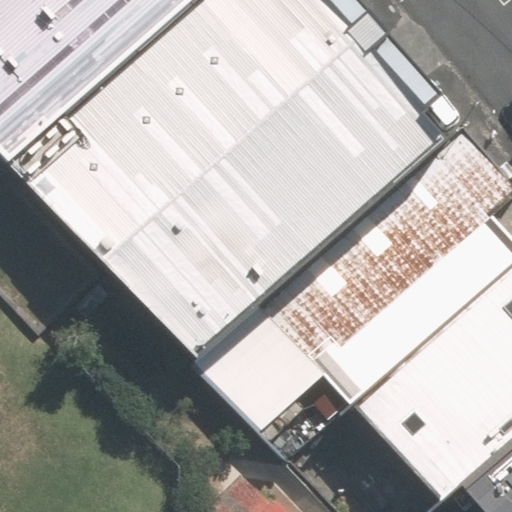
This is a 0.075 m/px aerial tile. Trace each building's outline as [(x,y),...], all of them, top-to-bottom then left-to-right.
[(0,0),(0,140),(18,161),(199,0),(0,0)] [(195,359),(446,137),(418,106),(432,93),(349,0),(199,0),(18,161),(195,359)] [(511,239),(486,211),(511,188),(511,181),(461,124),(446,137),(195,359),(255,426),(321,368),(355,406),(475,300),(511,267),(511,239)] [(444,506),(511,445),(511,267),(475,300),(355,406),(444,506)] [(511,511),(511,445),(444,506),(436,511),(511,511)] [(259,511),(227,479),(191,511),(259,511)]
